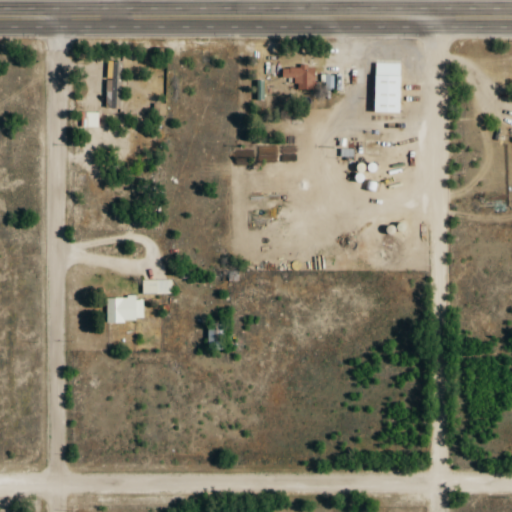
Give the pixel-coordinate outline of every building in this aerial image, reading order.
[(372,112),(398,113),(398,64),(372,63),(372,112)] [(309,67),(286,67),(286,90),(309,90),(309,67)] [(378,140),(363,140),(363,153),(378,153),(378,140)] [(171,295),(171,281),(141,281),(141,295),(171,295)] [(105,298),(105,322),(141,322),(141,298),(105,298)] [(208,324),(208,349),(221,349),(221,324),(208,324)]
